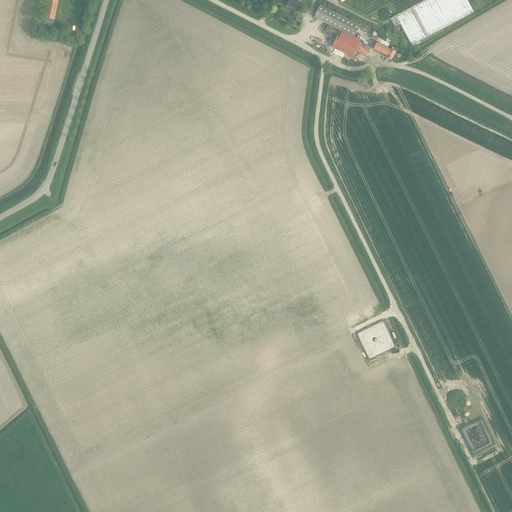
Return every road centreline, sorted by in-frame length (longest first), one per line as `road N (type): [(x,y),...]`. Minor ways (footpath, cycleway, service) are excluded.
road 1 (unclassified): [(448,416),(320,154),(315,122),(324,57)]
road 2 (tertiary): [(0,217),(48,181),(106,0)]
road 3 (unclassified): [(324,57),(346,68),(412,70),(511,118)]
road 4 (unclassified): [(211,0),(324,57)]
